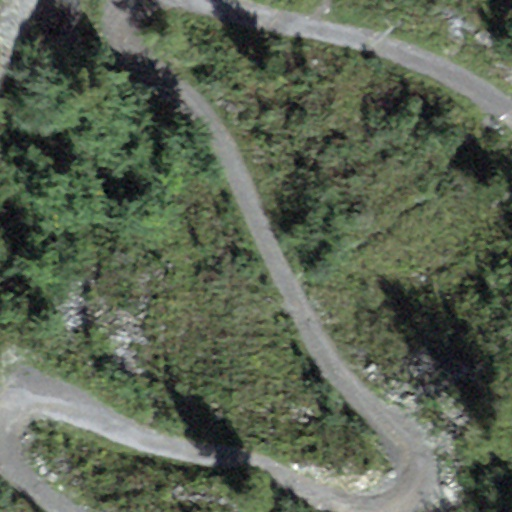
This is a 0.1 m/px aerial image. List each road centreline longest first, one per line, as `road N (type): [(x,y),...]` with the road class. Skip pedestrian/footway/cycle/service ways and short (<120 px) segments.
road 1 (track): [(125,0),(124,24),(202,116),(323,337),(414,457),(415,479),(392,502),(45,400),(18,407),(8,430),(26,466),(87,511)]
road 2 (track): [(511,122),(419,62),(324,34)]
